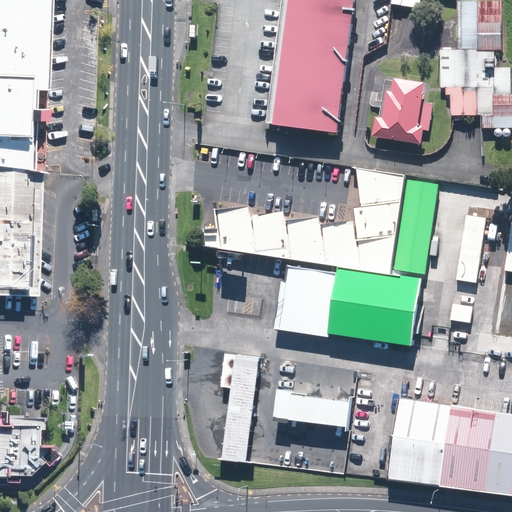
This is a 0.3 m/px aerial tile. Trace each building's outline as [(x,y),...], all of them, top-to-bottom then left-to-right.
[(0,0),(0,284),(26,285),(31,170),(33,119),(46,119),(46,109),(34,108),(34,89),(39,89),(42,0),(0,0)] [(42,0),(39,89),(43,89),(46,90),(49,0),(42,0)] [(284,0),(269,124),(341,133),(357,0),(284,0)] [(421,0),(394,0),(394,6),(420,10),(421,0)] [(505,2),(458,2),(458,50),(441,50),(441,87),(447,87),(447,96),(452,96),(452,116),(483,116),(483,128),(511,128),(511,68),(498,69),(498,52),(505,52),(505,2)] [(378,118),(375,137),(423,144),(426,130),(430,131),(434,104),(424,102),(427,83),(397,79),(395,92),(389,91),(385,119),(378,118)] [(359,168),(363,207),(404,203),(407,176),(359,168)] [(0,293),(35,295),(39,172),(31,170),(26,285),(0,284),(0,293)] [(440,184),(410,180),(398,270),(428,274),(440,184)] [(357,220),(359,241),(400,235),(404,203),(363,207),(355,207),(357,220)] [(224,249),(258,253),(252,216),(251,206),(218,211),(221,230),(224,249)] [(258,253),(294,258),(288,221),(285,211),(252,216),(258,253)] [(294,258),(328,263),(323,225),(320,217),(288,221),(294,258)] [(483,220),(462,217),(447,322),(468,325),(483,220)] [(328,263),(363,268),(359,241),(357,220),(323,225),(328,263)] [(209,246),(224,249),(221,230),(206,230),(209,246)] [(395,273),(400,235),(359,241),(363,268),(395,273)] [(340,272),(286,265),(277,330),(330,337),(331,334),(416,346),(425,279),(341,268),(340,272)] [(262,357),(225,353),(221,387),(230,388),(222,459),(250,462),(262,357)] [(353,402),(278,393),(274,422),(349,431),(353,402)] [(511,415),(400,402),(391,484),(511,498),(511,415)] [(37,447),(37,432),(42,432),(42,419),(30,419),(20,419),(20,416),(6,416),(6,426),(4,426),(4,413),(2,413),(0,412),(0,478),(4,479),(4,477),(17,477),(28,477),(42,464),(54,453),(52,450),(50,452),(47,449),(46,447),(37,447)] [(54,453),(42,464),(46,468),(58,457),(54,453)]
